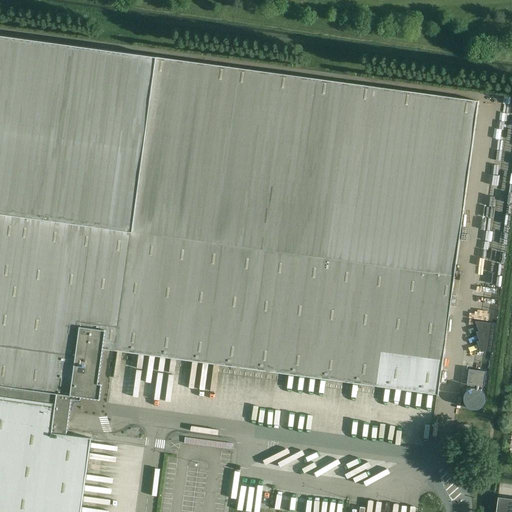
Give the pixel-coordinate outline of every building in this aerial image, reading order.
[(0,511),(80,511),(81,509),(83,499),(84,488),(86,477),(87,466),(88,457),(90,448),(91,439),(92,439),(92,438),(67,435),(69,423),(72,399),(81,400),(81,397),(96,399),(100,400),(102,384),(99,384),(103,349),(121,351),(132,353),(142,354),(153,356),(163,357),(174,358),(184,360),(196,361),(207,363),(217,364),(229,366),(240,367),(249,369),(260,370),(270,372),(282,373),(292,375),(303,376),(314,377),(324,379),(335,380),(346,382),(357,383),(368,385),(378,386),(389,388),(400,389),(410,391),(421,392),(431,394),(438,394),(478,101),(0,35),(0,511)] [(476,321),(475,323),(479,331),(476,332),(479,340),(477,341),(480,350),(492,352),(496,323),(476,321)] [(469,369),(467,384),(484,387),(486,371),(469,369)] [(464,405),(467,408),(470,410),(474,410),(477,410),(481,408),(483,405),(484,402),(485,398),(484,395),(482,392),(479,389),(476,388),(472,388),(468,389),(465,392),(463,395),(463,398),(463,402),(464,405)] [(511,511),(511,498),(498,497),(495,511),(511,511)]
